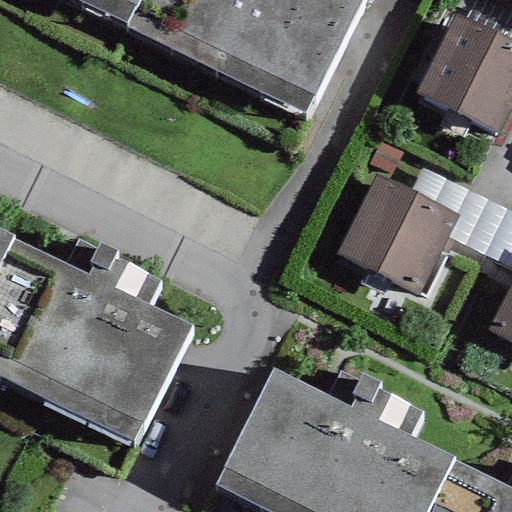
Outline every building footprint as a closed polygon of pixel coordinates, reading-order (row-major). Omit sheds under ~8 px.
[(80,0),(127,22),(125,27),(306,115),(362,0),(80,0)] [(511,9),(493,0),(473,0),(465,17),(511,41),(511,39),(511,9)] [(465,17),(454,13),(413,94),(497,136),(511,106),(511,42),(511,41),(465,17)] [(378,141),(367,163),(390,175),(402,153),(378,141)] [(511,214),(420,168),(409,189),(459,214),(447,238),(511,270),(511,214)] [(409,189),(375,172),(335,253),(418,295),(447,238),(459,214),(409,189)] [(0,380),(132,444),(190,326),(145,306),(158,282),(113,259),(116,253),(98,244),(95,250),(76,241),(64,264),(11,239),(12,236),(0,229),(0,380)] [(511,278),(486,331),(511,344),(511,278)] [(272,368),(215,485),(270,511),(511,511),(511,471),(505,485),(452,460),(454,457),(410,436),(422,412),(376,389),(379,384),(361,376),(358,381),(339,371),(327,394),(272,368)]
